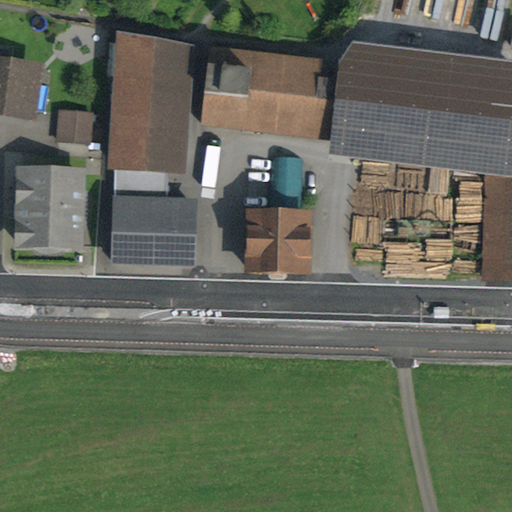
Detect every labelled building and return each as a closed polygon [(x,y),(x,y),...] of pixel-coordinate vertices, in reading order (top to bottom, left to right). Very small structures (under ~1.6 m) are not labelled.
[(511,59),(352,40),(340,60),(331,151),(485,171),(485,159),(511,159),(511,59)] [(119,45),(109,174),(178,179),(188,50),(119,45)] [(214,55),(208,120),(321,131),(327,65),(214,55)] [(0,106),(31,111),(39,69),(0,62),(0,106)] [(84,120),(58,118),(56,142),(82,145),(84,120)] [(511,159),(485,159),(485,171),(482,271),(511,272),(511,159)] [(275,213),(299,216),(304,173),(281,170),(275,213)] [(75,249),(76,176),(20,176),(20,249),(75,249)] [(190,203),(118,202),(117,259),(189,260),(190,203)] [(246,223),(246,278),(305,278),(305,223),(246,223)]
